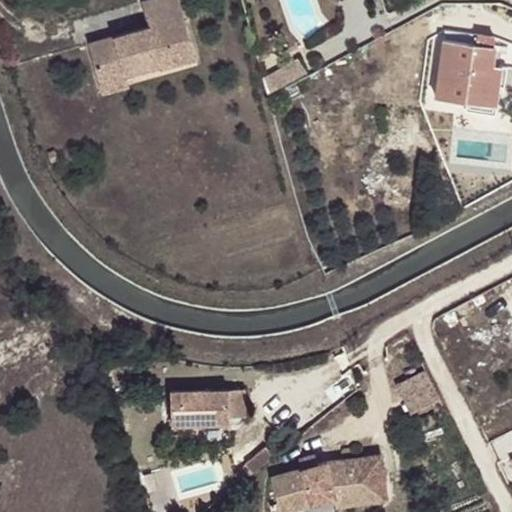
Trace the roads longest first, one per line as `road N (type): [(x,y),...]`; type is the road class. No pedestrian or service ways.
road 1 (track): [(511,262),(375,339),(383,436)]
road 2 (track): [(414,315),(509,511)]
